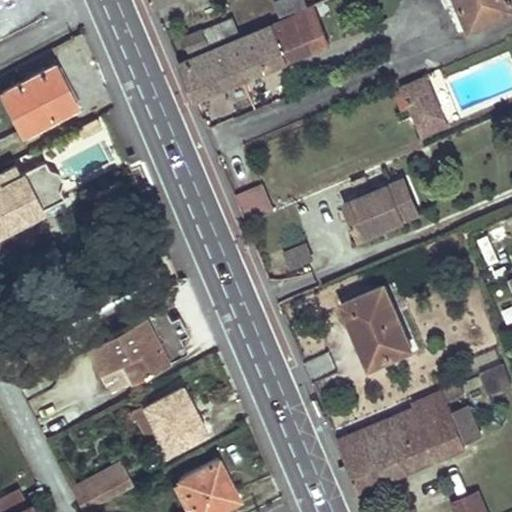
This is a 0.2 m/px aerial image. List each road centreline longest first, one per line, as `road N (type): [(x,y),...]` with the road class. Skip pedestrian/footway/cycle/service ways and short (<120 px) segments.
road 1 (secondary): [(112,0),(325,497)]
road 2 (unknown): [(85,511),(0,357)]
road 3 (residential): [(109,0),(0,52)]
